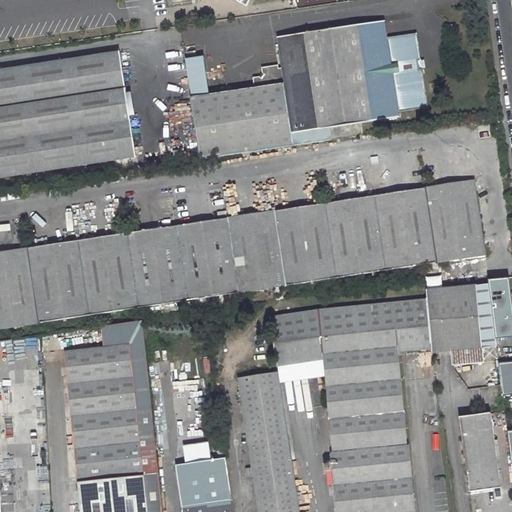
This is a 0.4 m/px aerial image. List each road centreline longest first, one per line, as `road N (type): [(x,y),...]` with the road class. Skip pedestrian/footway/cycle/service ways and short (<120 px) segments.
road 1 (unknown): [(60,360),(71,511)]
road 2 (unknown): [(473,511),(453,368)]
road 3 (unknown): [(435,511),(422,368)]
